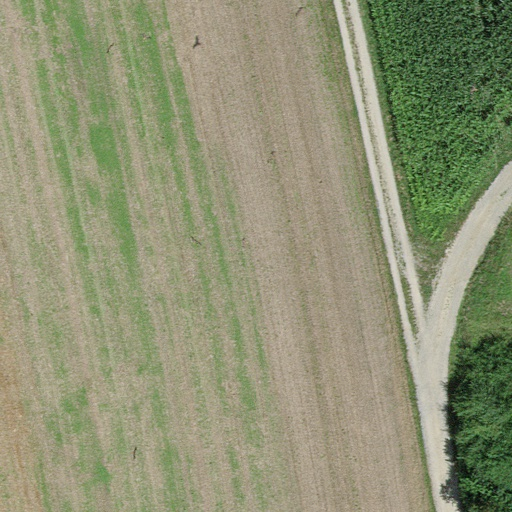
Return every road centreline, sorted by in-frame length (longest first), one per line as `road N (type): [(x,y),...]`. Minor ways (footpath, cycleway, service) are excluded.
road 1 (track): [(347,0),(454,511)]
road 2 (track): [(427,356),(483,199),(511,170)]
